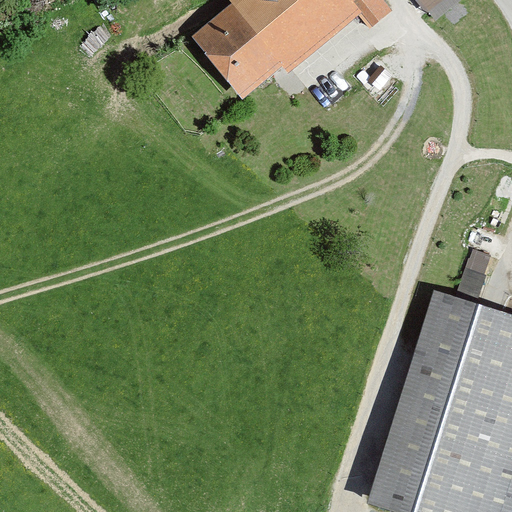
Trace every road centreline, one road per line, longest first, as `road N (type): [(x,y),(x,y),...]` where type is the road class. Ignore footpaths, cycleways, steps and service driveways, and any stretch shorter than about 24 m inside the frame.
road 1 (track): [(333,511),(454,154),(463,105),(447,55),(396,0)]
road 2 (track): [(0,298),(333,182),(377,149),(401,115),(421,28)]
